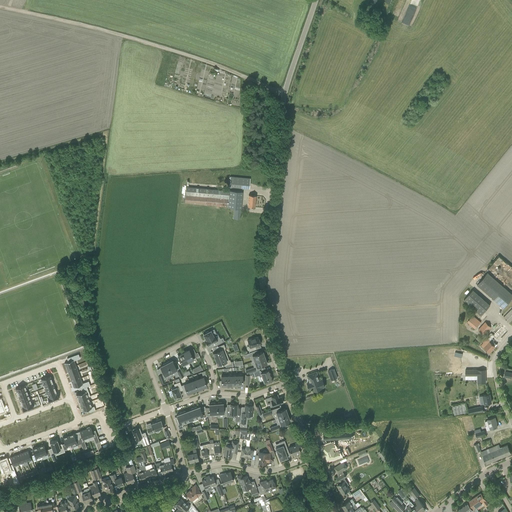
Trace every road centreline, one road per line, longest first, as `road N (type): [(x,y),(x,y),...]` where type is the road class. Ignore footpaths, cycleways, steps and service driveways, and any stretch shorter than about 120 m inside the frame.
road 1 (unclassified): [(285,383),(266,327),(263,258),(284,93),(318,0)]
road 2 (track): [(474,285),(283,218)]
road 3 (residential): [(165,409),(149,362),(189,340),(198,342),(216,392)]
road 4 (residential): [(15,418),(2,384),(57,364),(69,399)]
road 5 (residential): [(185,474),(225,463),(273,471),(311,457)]
